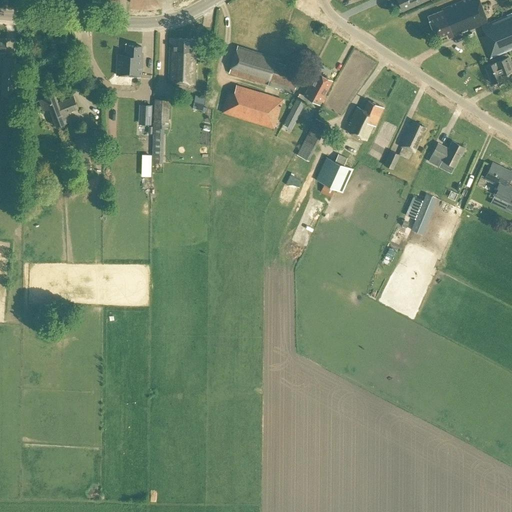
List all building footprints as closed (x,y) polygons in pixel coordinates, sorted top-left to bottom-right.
[(397,0),(402,10),(424,0),(397,0)] [(442,9),(427,16),(436,38),(446,34),(448,33),(450,37),(481,25),(485,35),(480,37),(489,58),(511,48),(511,12),(488,22),(478,0),(463,0),(442,9)] [(170,38),(168,84),(195,85),(196,51),(195,50),(195,39),(170,38)] [(141,46),(125,45),(125,55),(117,55),(116,75),(141,76),(141,56),(140,56),(141,46)] [(276,58),(236,46),(228,73),(293,93),(299,70),(274,62),(276,58)] [(490,60),(491,63),(506,57),(505,54),(490,60)] [(491,63),(484,66),(491,83),(502,78),(501,74),(511,70),(511,69),(511,65),(508,56),(506,57),(491,63)] [(3,62),(0,96),(13,97),(15,63),(3,62)] [(331,81),(315,72),(304,93),(320,102),(331,81)] [(273,129),(283,99),(235,85),(232,94),(227,92),(221,113),(273,129)] [(57,102),(54,94),(38,100),(42,110),(48,108),(55,126),(70,121),(67,113),(78,109),(73,96),(57,102)] [(195,95),(192,108),(202,111),(205,97),(195,95)] [(296,98),(289,111),(297,116),(304,103),(296,98)] [(154,99),(153,128),(168,128),(168,99),(154,99)] [(383,107),(367,100),(363,109),(357,106),(345,131),(365,140),(372,124),(374,125),(383,107)] [(139,104),(138,118),(144,118),(144,123),(150,123),(151,118),(151,105),(139,104)] [(315,119),(297,155),(308,161),(327,124),(315,119)] [(425,127),(412,121),(406,133),(405,132),(399,146),(414,153),(425,127)] [(92,126),(72,133),(76,145),(96,138),(95,136),(103,134),(99,124),(92,127),(92,126)] [(464,148),(451,141),(447,148),(437,143),(431,154),(432,154),(430,159),(436,162),(438,157),(453,166),(456,162),(464,148)] [(389,150),(383,165),(393,169),(399,154),(389,150)] [(334,189),(342,192),(353,168),(344,164),(347,158),(337,153),(334,161),(326,157),(316,180),(324,184),(320,192),(331,197),(334,189)] [(485,176),(484,178),(497,185),(492,195),(494,196),(491,203),(499,206),(499,207),(502,201),(503,200),(510,203),(509,204),(506,210),(511,212),(511,186),(507,184),(511,173),(511,172),(491,163),(485,176)] [(151,168),(142,167),(142,176),(151,176),(151,168)] [(408,206),(404,215),(426,224),(434,200),(423,196),(418,209),(408,206)]
